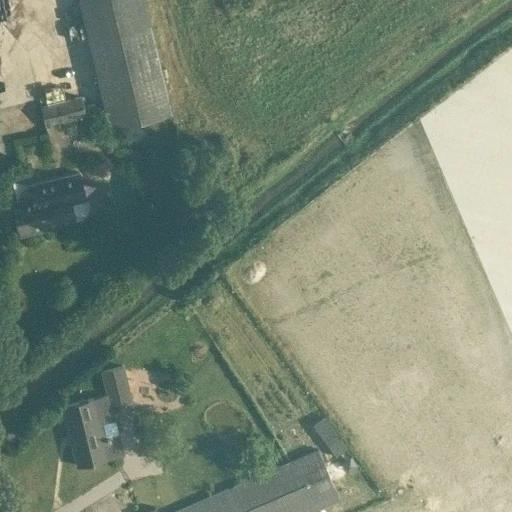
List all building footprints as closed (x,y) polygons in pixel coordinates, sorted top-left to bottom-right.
[(76,0),(103,124),(167,111),(144,0),(76,0)] [(43,123),(85,116),(82,95),(39,101),(43,123)] [(70,201),(85,197),(79,172),(30,184),(30,185),(36,184),(39,193),(36,194),(34,197),(13,202),(21,234),(75,220),(70,201)] [(285,223),(247,254),(261,270),(298,239),(285,223)] [(5,332),(0,336),(0,356),(15,344),(5,332)] [(134,405),(124,366),(103,370),(109,393),(62,405),(71,439),(77,465),(125,452),(115,410),(134,405)] [(325,415),(313,424),(336,456),(348,447),(325,415)] [(173,511),(307,511),(340,498),(318,449),(292,461),(173,511)] [(352,453),(343,459),(349,469),(358,463),(352,453)]
